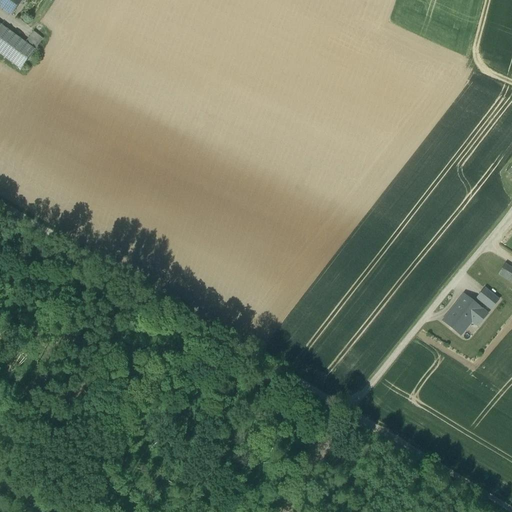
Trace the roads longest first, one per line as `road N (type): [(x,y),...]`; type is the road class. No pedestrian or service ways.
road 1 (track): [(0,204),(511,511)]
road 2 (track): [(511,206),(347,411)]
